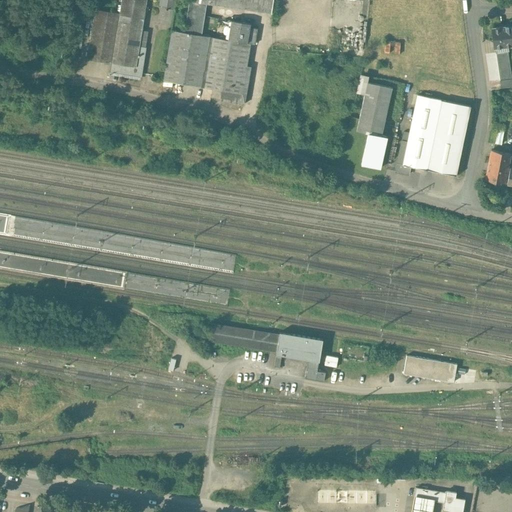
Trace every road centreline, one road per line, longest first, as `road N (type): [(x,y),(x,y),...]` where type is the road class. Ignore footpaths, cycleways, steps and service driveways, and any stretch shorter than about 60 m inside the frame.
road 1 (residential): [(0,68),(190,105),(248,127),(289,155),(464,212)]
road 2 (residential): [(471,10),(484,102),(464,212)]
road 3 (secondary): [(200,511),(0,477)]
